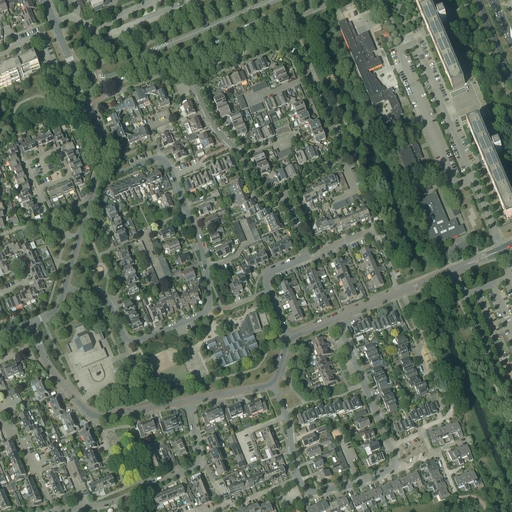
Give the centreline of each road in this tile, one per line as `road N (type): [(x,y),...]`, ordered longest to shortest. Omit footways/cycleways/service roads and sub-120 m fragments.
road 1 (residential): [(471,174),(452,182),(398,50),(417,43),(445,112)]
road 2 (tertiary): [(91,88),(316,0)]
road 3 (tertiary): [(277,0),(116,74),(88,76)]
road 4 (residential): [(125,341),(209,308),(187,213)]
road 5 (residential): [(422,433),(446,418),(451,404),(424,371),(401,292)]
road 6 (residential): [(281,198),(339,149),(310,76)]
road 7 (residential): [(281,198),(251,182),(195,84)]
road 8 (residential): [(70,509),(108,503),(199,461)]
road 9 (residential): [(390,446),(337,318)]
road 10 (residential): [(401,292),(372,232),(306,257)]
road 11 (residential): [(310,76),(295,57),(266,47),(195,84)]
road 12 (residential): [(187,213),(164,160),(125,171),(98,166)]
